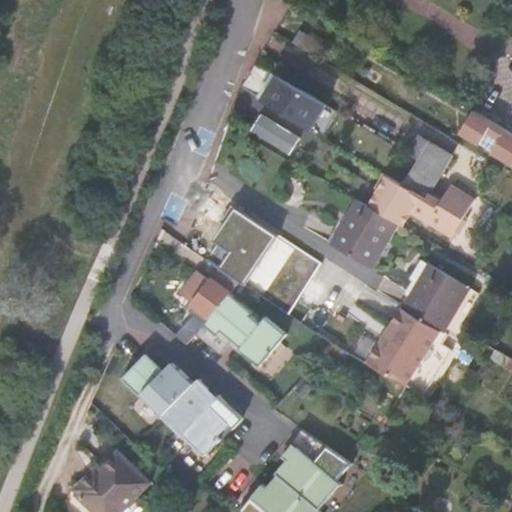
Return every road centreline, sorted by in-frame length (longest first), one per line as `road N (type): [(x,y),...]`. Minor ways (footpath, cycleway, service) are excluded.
road 1 (residential): [(246,0),(107,331)]
road 2 (unknown): [(238,24),(414,118)]
